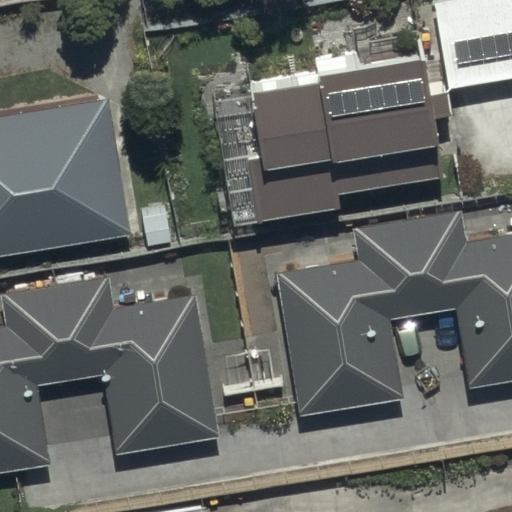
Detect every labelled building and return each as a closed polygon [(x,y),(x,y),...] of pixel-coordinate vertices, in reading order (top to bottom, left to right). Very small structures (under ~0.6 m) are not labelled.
[(511,63),(511,0),(433,0),(446,75),(511,63)] [(447,159),(421,26),(243,60),(268,193),(447,159)] [(104,74),(0,89),(0,228),(125,210),(104,74)] [(352,241),(267,254),(290,396),(395,379),(382,302),(446,292),(458,365),(511,356),(511,215),(462,223),(458,199),(348,217),(352,241)] [(0,304),(1,309),(0,309),(0,449),(43,443),(31,368),(97,357),(110,440),(213,422),(189,278),(107,292),(101,257),(0,274),(0,304)] [(207,511),(206,495),(116,506),(116,511),(207,511)]
